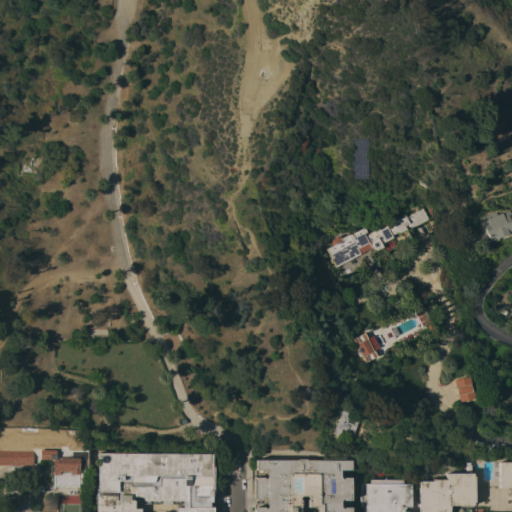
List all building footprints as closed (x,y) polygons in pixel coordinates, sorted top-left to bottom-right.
[(332,262),(331,263),(329,259),(331,258),(326,249),(332,246),(331,243),(332,239),(338,236),(341,237),(342,238),(349,234),(350,235),(364,227),(367,234),(405,214),(406,216),(415,212),(414,209),(418,207),(419,208),(422,206),(422,208),(423,208),(429,219),(407,230),(409,234),(407,235),(405,230),(399,233),(402,239),(401,239),(397,232),(391,235),(392,237),(380,243),(382,247),(372,252),(370,248),(334,267),(332,262)] [(494,212),(495,215),(507,210),(510,216),(507,217),(511,229),(511,232),(488,241),(485,233),(481,235),(479,229),(482,228),(480,225),(481,222),(479,218),(494,212)] [(426,331),(414,305),(421,302),(433,328),(426,331)] [(363,363),(360,357),(361,357),(359,352),(357,353),(356,350),(357,349),(354,344),(351,339),(355,337),(356,337),(359,335),(363,333),(366,338),(365,339),(372,351),(373,351),(376,356),(363,363)] [(469,376),(470,383),(469,383),(471,391),(472,391),(474,398),(459,402),(453,381),(454,380),(469,376)] [(339,428),(336,435),(331,433),(337,415),(340,406),(347,408),(344,418),(354,421),(350,433),(339,428)] [(0,465),(0,451),(32,451),(32,466),(0,465)] [(211,454),(211,467),(212,467),(212,481),(212,493),(210,493),(210,503),(209,503),(209,507),(212,507),(211,511),(175,511),(175,508),(181,508),(181,501),(142,501),(142,498),(139,498),(139,497),(131,497),(131,500),(133,500),(133,509),(139,509),(139,511),(94,511),(96,453),(211,454)] [(52,459),(54,459),(54,457),(78,457),(78,474),(71,474),(71,475),(69,475),(69,473),(59,473),(59,475),(52,475),(52,459)] [(296,460),(296,459),(304,459),(304,460),(349,460),(349,511),(253,511),(254,460),(296,460)] [(511,511),(419,511),(419,481),(432,481),(432,479),(446,479),(446,473),(473,473),(473,476),(474,476),(474,481),(476,481),(476,498),(474,498),(474,502),(473,502),(473,506),(449,506),(449,511),(511,511),(511,504),(511,500),(509,500),(509,496),(508,496),(508,487),(499,487),(499,462),(511,462),(511,460),(511,511)] [(363,511),(363,507),(359,507),(359,484),(369,484),(369,479),(402,479),(402,484),(410,484),(410,507),(405,507),(405,509),(403,509),(403,511),(363,511)]
